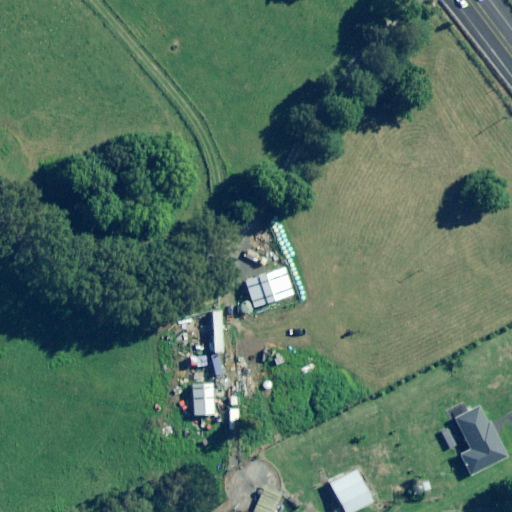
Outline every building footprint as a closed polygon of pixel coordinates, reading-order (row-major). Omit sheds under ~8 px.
[(212,415),(210,384),(190,385),(191,416),(212,415)] [(505,460),(487,424),(484,425),(475,408),(450,421),(465,452),(455,457),(466,479),(505,460)] [(351,511),(371,502),(355,470),(328,484),(342,511),(351,511)] [(251,511),(271,511),(280,493),(263,486),(251,511)] [(418,491),(415,491),(416,488),(402,487),(401,499),(415,499),(415,495),(418,495),(418,491)]
